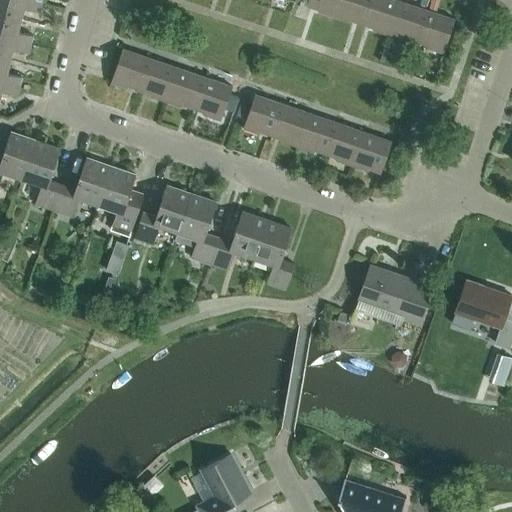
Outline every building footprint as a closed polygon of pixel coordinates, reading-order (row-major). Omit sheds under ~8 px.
[(0,0),(0,12),(21,18),(25,6),(40,10),(42,1),(37,0),(0,0)] [(318,10),(334,16),(339,0),(308,0),(307,4),(319,8),(318,10)] [(350,19),(362,22),(369,0),(339,0),(334,16),(349,21),(350,19)] [(373,28),(389,33),(400,0),(399,0),(369,0),(362,22),(374,26),(373,28)] [(405,36),(417,40),(427,9),(400,0),(389,33),(404,39),(405,36)] [(427,9),(417,40),(428,44),(428,46),(444,52),(455,18),(427,9)] [(0,34),(31,43),(33,34),(18,30),(21,18),(0,12),(0,34)] [(0,56),(10,59),(14,47),(29,51),(31,43),(0,34),(0,56)] [(128,84),(140,88),(151,57),(123,48),(111,81),(127,86),(128,84)] [(0,78),(20,84),(22,76),(7,72),(10,59),(0,56),(0,78)] [(151,94),(166,100),(178,66),(151,57),(140,88),(152,92),(151,94)] [(182,103),(194,107),(205,76),(178,66),(166,100),(182,105),(182,103)] [(205,76),(194,107),(206,111),(205,113),(221,119),(224,110),(225,108),(229,97),(229,96),(229,95),(230,93),(233,85),(205,76)] [(18,92),(20,84),(0,78),(0,97),(3,88),(18,92)] [(283,103),(255,93),(244,126),(260,132),(260,130),(272,134),(283,103)] [(239,98),(229,95),(229,96),(229,97),(225,108),(224,110),(234,113),(234,111),(239,98)] [(283,140),(298,145),(310,112),(283,103),(272,134),(284,138),(283,140)] [(315,149),(326,153),(337,121),(310,112),(298,145),(314,151),(315,149)] [(337,159),(353,164),(364,131),(337,121),(326,153),(338,157),(337,159)] [(23,177),(36,139),(11,131),(1,162),(0,161),(0,181),(4,171),(23,177)] [(364,131),(353,164),(368,169),(369,167),(381,172),(392,140),(364,131)] [(61,148),(36,139),(23,177),(42,184),(36,203),(54,209),(63,183),(50,179),(61,148)] [(76,188),(63,183),(54,209),(73,215),(79,197),(98,203),(111,165),(87,157),(76,188)] [(136,174),(111,165),(98,203),(118,210),(111,229),(130,235),(139,209),(125,205),(136,174)] [(179,231),(192,193),(167,184),(156,215),(143,211),(134,237),(153,243),(159,224),(178,230),(179,231)] [(216,201),(192,193),(179,231),(178,230),(175,238),(195,245),(191,256),(210,263),(219,237),(206,232),(216,201)] [(254,257),(267,219),(242,210),(232,241),(219,237),(210,263),(228,269),(235,250),(254,257)] [(292,227),(267,219),(254,257),(274,263),(267,282),(286,288),(295,263),(281,258),(292,227)] [(126,245),(114,241),(103,271),(116,275),(126,245)] [(433,285),(371,263),(359,297),(405,313),(403,318),(420,324),(433,285)] [(511,294),(467,278),(455,311),(457,311),(453,321),(467,326),(470,316),(500,326),(495,342),(509,347),(511,338),(511,318),(504,316),(511,294)] [(397,350),(391,354),(392,360),(396,365),(402,366),(407,362),(408,356),(404,350),(397,350)] [(511,362),(511,356),(498,353),(489,380),(505,385),(511,362)] [(203,469),(196,473),(196,478),(199,485),(203,487),(210,484),(216,495),(205,501),(198,504),(200,508),(202,511),(238,511),(236,507),(232,500),(241,495),(251,491),(241,472),(231,453),(217,460),(204,467),(203,467),(202,468),(203,469)] [(401,511),(407,497),(345,477),(339,497),(340,498),(346,511),(401,511)]
